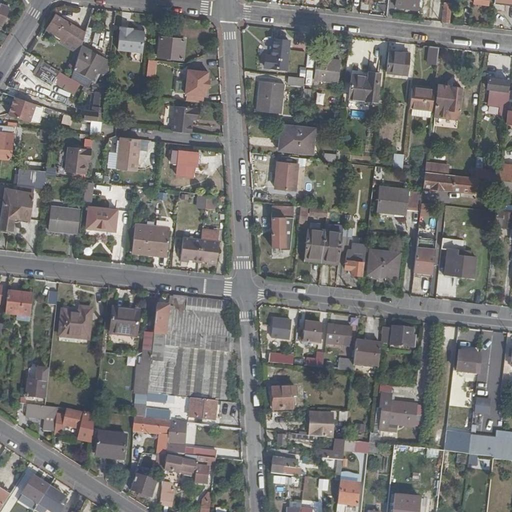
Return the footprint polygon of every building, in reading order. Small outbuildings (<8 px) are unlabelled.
[(418,9),(418,0),(395,0),(395,6),(418,9)] [(445,3),(442,22),(450,23),(452,3),(445,3)] [(0,26),(1,27),(8,8),(5,7),(0,4),(0,26)] [(82,42),(86,31),(57,12),(47,28),(80,49),(81,45),(82,42)] [(143,33),(132,31),(128,31),(128,27),(119,26),(117,48),(140,51),(143,33)] [(159,69),(167,70),(168,59),(178,60),(180,40),(155,37),(153,57),(161,58),(159,69)] [(287,70),(291,41),(276,39),(274,56),(268,56),(267,67),(287,70)] [(102,55),(82,42),(81,45),(89,51),(89,52),(100,59),(102,55)] [(96,72),(102,61),(100,59),(89,52),(89,51),(81,45),(80,49),(71,77),(81,84),(87,88),(96,72)] [(438,66),(441,47),(432,46),(430,65),(438,66)] [(407,75),(410,55),(390,53),(388,73),(407,75)] [(338,83),(340,63),(316,59),(313,80),(338,83)] [(71,77),(44,60),(35,74),(51,83),(56,78),(76,90),(81,84),(71,77)] [(155,77),(156,61),(146,60),(145,76),(155,77)] [(107,79),(109,62),(102,61),(96,72),(107,79)] [(208,73),(188,71),(184,101),(205,103),(208,73)] [(380,102),(383,74),(371,73),(370,78),(354,76),(351,99),(380,102)] [(304,86),(305,78),(290,76),(289,84),(304,86)] [(509,109),(511,91),(508,90),(509,81),(489,79),(488,88),(490,89),(489,97),(501,98),(500,105),(505,106),(505,108),(509,109)] [(282,112),(285,84),(262,81),(258,109),(282,112)] [(459,118),(463,88),(439,85),(435,116),(459,118)] [(432,117),(435,91),(418,89),(416,107),(417,107),(422,108),(421,115),(432,117)] [(304,90),(301,109),(310,110),(312,91),(304,90)] [(84,120),(102,122),(105,94),(106,93),(96,92),(93,112),(85,111),(84,119),(84,120)] [(36,103),(15,95),(7,113),(29,121),(36,103)] [(191,133),(193,120),(195,119),(196,109),(175,106),(172,131),(191,133)] [(12,126),(0,124),(0,157),(8,158),(11,139),(2,138),(3,132),(12,132),(12,126)] [(80,125),(80,133),(93,132),(92,124),(80,125)] [(310,155),(314,129),(286,126),(283,152),(310,155)] [(137,170),(140,140),(121,138),(117,168),(137,170)] [(83,147),(90,148),(92,140),(84,139),(83,147)] [(90,160),(92,148),(69,146),(66,171),(78,172),(84,173),(86,160),(90,160)] [(196,166),(197,153),(173,149),(171,163),(178,164),(177,176),(190,177),(192,166),(196,166)] [(324,153),(323,160),(335,161),(336,155),(324,153)] [(396,167),(403,168),(405,155),(397,154),(396,167)] [(501,180),(502,172),(483,169),(484,160),(478,159),(476,177),(480,178),(501,180)] [(296,191),(299,163),(275,161),(273,189),(296,191)] [(426,172),(448,174),(449,165),(427,162),(426,172)] [(511,165),(503,164),(502,172),(501,180),(511,181),(511,165)] [(24,168),(20,167),(18,184),(32,186),(35,186),(35,187),(44,188),(44,184),(45,176),(46,171),(24,168)] [(46,171),(45,176),(51,177),(55,177),(55,172),(52,171),(52,168),(46,167),(46,171)] [(480,178),(476,177),(448,174),(426,172),(424,189),(436,191),(436,188),(479,193),(480,178)] [(311,191),(313,179),(305,178),(303,189),(311,191)] [(511,181),(501,180),(500,187),(511,188),(511,181)] [(91,202),(92,183),(83,182),(82,201),(91,202)] [(32,186),(18,184),(17,192),(31,194),(32,186)] [(407,209),(409,190),(381,187),(378,211),(406,214),(407,209)] [(28,219),(31,194),(17,192),(4,190),(0,218),(0,228),(12,230),(14,218),(28,219)] [(424,192),(409,190),(407,209),(421,211),(424,193),(424,192)] [(212,210),(214,196),(205,195),(204,208),(212,210)] [(76,232),(79,208),(50,205),(47,229),(76,232)] [(309,213),(327,215),(328,206),(310,205),(309,213)] [(114,230),(116,209),(87,206),(85,227),(114,230)] [(300,216),(301,210),(273,207),(272,217),(294,216),(300,216)] [(511,211),(497,210),(497,211),(496,223),(501,224),(501,226),(503,226),(511,226),(511,211)] [(294,216),(272,217),(271,217),(273,247),(280,246),(282,246),(283,249),(290,249),(294,216)] [(166,255),(169,227),(135,223),(132,251),(166,255)] [(496,223),(494,236),(502,237),(503,226),(501,226),(501,224),(496,223)] [(307,255),(323,257),(341,259),(341,258),(343,235),(344,231),(326,229),(309,228),(306,255),(307,255)] [(200,231),(199,240),(216,242),(217,233),(200,231)] [(343,235),(341,258),(347,259),(346,268),(352,268),(352,273),(361,274),(364,250),(352,249),(353,237),(343,235)] [(419,236),(415,271),(425,272),(425,267),(434,268),(437,238),(419,236)] [(216,242),(199,240),(181,238),(179,261),(188,262),(188,259),(193,259),(202,260),(208,261),(208,264),(216,265),(218,242),(216,242)] [(459,249),(449,248),(446,273),(475,277),(478,257),(458,254),(459,249)] [(399,275),(401,254),(373,250),(371,272),(399,275)] [(57,305),(58,292),(50,291),(48,304),(57,305)] [(19,320),(30,321),(32,295),(8,292),(5,313),(19,314),(19,320)] [(187,308),(188,297),(174,295),(173,310),(186,312),(187,308)] [(211,310),(212,299),(188,297),(187,308),(211,310)] [(224,308),(234,309),(234,307),(229,301),(212,299),(211,310),(223,312),(224,308)] [(151,364),(161,365),(168,366),(169,357),(162,356),(168,307),(158,305),(154,334),(153,349),(151,364)] [(79,336),(82,308),(80,308),(79,313),(62,311),(59,333),(79,336)] [(92,309),(82,308),(79,336),(88,337),(92,309)] [(140,311),(114,309),(111,332),(137,335),(140,311)] [(229,316),(189,311),(188,324),(227,328),(229,316)] [(291,321),(274,319),(272,337),(289,339),(291,321)] [(303,340),(321,342),(323,325),(305,322),(304,334),(303,340)] [(234,331),(179,324),(178,332),(233,339),(234,331)] [(351,327),(328,324),(326,342),(350,345),(351,327)] [(392,329),(383,328),(381,341),(390,341),(390,345),(413,347),(415,335),(413,333),(414,328),(392,326),(392,329)] [(146,333),(144,349),(153,349),(154,334),(146,333)] [(381,344),(356,341),(354,361),(354,363),(379,366),(381,344)] [(193,349),(174,346),(168,392),(188,395),(193,349)] [(274,355),(273,363),(293,365),(295,348),(290,348),(289,357),(274,355)] [(144,349),(143,357),(142,366),(139,365),(136,391),(148,392),(151,364),(153,349),(144,349)] [(216,352),(197,349),(192,395),(211,397),(216,352)] [(232,353),(219,351),(213,397),(227,399),(232,353)] [(478,372),(481,353),(459,351),(457,370),(462,371),(478,372)] [(316,353),(315,368),(323,369),(325,354),(316,353)] [(354,363),(354,361),(341,359),(339,371),(353,372),(354,363)] [(151,364),(148,392),(148,393),(158,394),(161,365),(151,364)] [(26,397),(44,398),(46,382),(47,369),(37,368),(36,381),(27,380),(26,397)] [(296,387),(272,389),(273,410),(293,409),(292,398),(296,397),(296,387)] [(148,393),(147,400),(165,402),(166,395),(158,394),(148,393)] [(130,402),(146,404),(147,397),(131,395),(130,402)] [(215,419),(217,400),(191,397),(189,416),(215,419)] [(474,397),(473,413),(488,414),(489,398),(474,397)] [(419,405),(391,402),(390,409),(383,408),(381,422),(416,425),(419,405)] [(45,430),(57,432),(59,414),(59,408),(46,406),(29,404),(28,416),(46,418),(45,430)] [(145,418),(170,421),(171,407),(157,406),(156,410),(146,409),(146,410),(145,418)] [(79,440),(93,444),(96,416),(70,409),(67,416),(66,416),(64,422),(65,422),(65,424),(67,425),(82,430),(79,440)] [(136,409),(135,417),(145,418),(146,410),(136,409)] [(309,436),(332,439),(334,420),(330,420),(330,414),(311,413),(309,436)] [(63,436),(67,425),(65,424),(65,422),(64,422),(66,416),(59,414),(57,432),(57,434),(63,436)] [(133,431),(160,434),(168,435),(170,422),(170,421),(145,418),(135,417),(133,431)] [(168,435),(167,443),(185,445),(188,424),(170,422),(168,435)] [(276,425),(275,432),(298,435),(299,428),(276,425)] [(444,429),(441,451),(511,458),(511,431),(495,429),(494,434),(444,429)] [(370,443),(384,445),(385,434),(371,433),(370,443)] [(129,438),(102,434),(99,455),(112,457),(114,461),(126,463),(129,438)] [(156,470),(164,471),(164,470),(166,453),(167,443),(168,435),(160,434),(156,470)] [(340,460),(343,460),(344,451),(345,440),(337,439),(336,452),(335,459),(340,460)] [(354,452),(356,441),(345,440),(344,451),(354,452)] [(198,456),(216,458),(217,451),(195,449),(194,456),(198,456)] [(274,452),(271,474),(299,477),(300,468),(296,468),(297,461),(295,460),(296,454),(274,452)] [(215,467),(216,458),(198,456),(197,462),(168,456),(165,470),(179,473),(180,470),(194,473),(194,476),(194,482),(207,483),(208,467),(215,467)] [(25,472),(15,488),(40,504),(50,488),(25,472)] [(158,482),(136,475),(131,491),(152,498),(158,482)] [(319,490),(327,491),(328,480),(320,480),(319,490)] [(340,481),(337,508),(347,508),(347,505),(357,506),(359,482),(340,480),(340,481)] [(50,488),(40,504),(53,511),(62,511),(65,508),(62,507),(67,499),(50,488)] [(162,488),(160,504),(172,505),(174,490),(162,488)] [(0,508),(9,494),(0,489),(0,508)] [(417,511),(420,498),(394,496),(392,511),(417,511)] [(200,511),(209,511),(210,503),(202,503),(200,511)]
